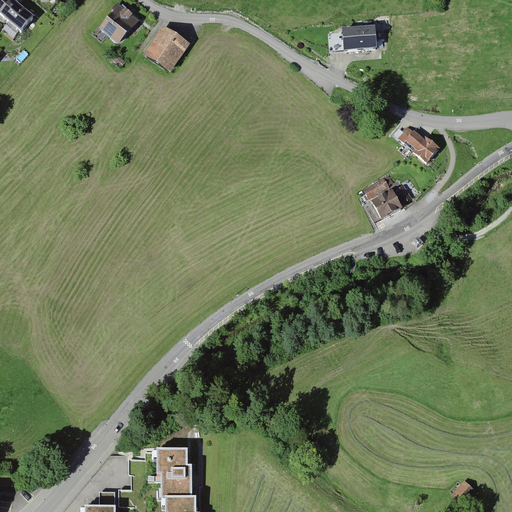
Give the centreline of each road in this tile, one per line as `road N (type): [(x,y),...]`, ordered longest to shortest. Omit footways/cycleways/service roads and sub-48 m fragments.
road 1 (tertiary): [(464,182),(415,219),(292,272),(222,314),(160,371),(43,511)]
road 2 (residential): [(511,121),(409,115),(236,22),(174,18),(142,0)]
